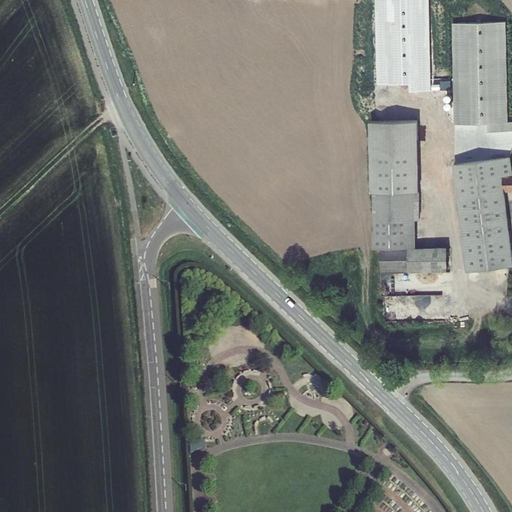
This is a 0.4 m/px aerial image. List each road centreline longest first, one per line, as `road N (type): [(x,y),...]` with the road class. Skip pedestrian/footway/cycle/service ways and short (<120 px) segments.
road 1 (secondary): [(190,208),(435,444),(484,511)]
road 2 (residential): [(168,511),(150,256),(158,233),(190,208)]
road 3 (secondary): [(85,0),(135,133),(190,208)]
